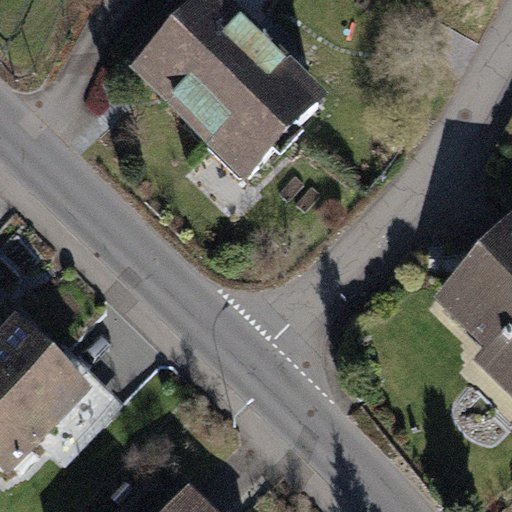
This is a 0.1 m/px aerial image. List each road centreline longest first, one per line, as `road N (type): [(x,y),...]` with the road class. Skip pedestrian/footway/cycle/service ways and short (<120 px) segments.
road 1 (residential): [(511,76),(476,140),(238,356)]
road 2 (residential): [(0,120),(238,356)]
road 3 (residential): [(238,356),(393,511)]
